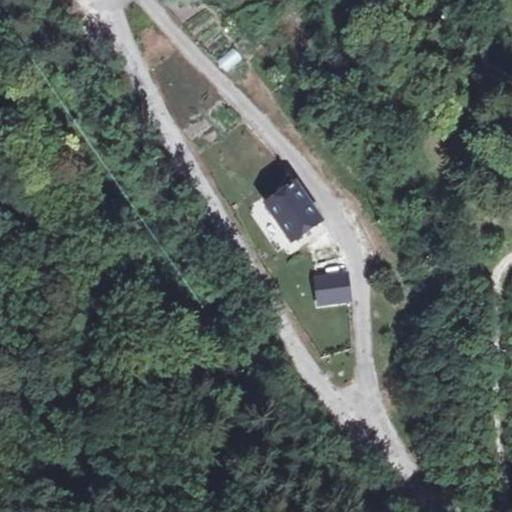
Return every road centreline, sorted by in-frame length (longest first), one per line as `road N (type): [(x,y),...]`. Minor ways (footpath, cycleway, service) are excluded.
road 1 (unclassified): [(105,0),(105,17),(315,378),(374,423)]
road 2 (unclassified): [(374,423),(359,284),(334,219),(137,0)]
road 3 (track): [(0,201),(182,316),(315,378)]
road 4 (track): [(511,254),(499,266),(493,337),(496,432),(510,511)]
